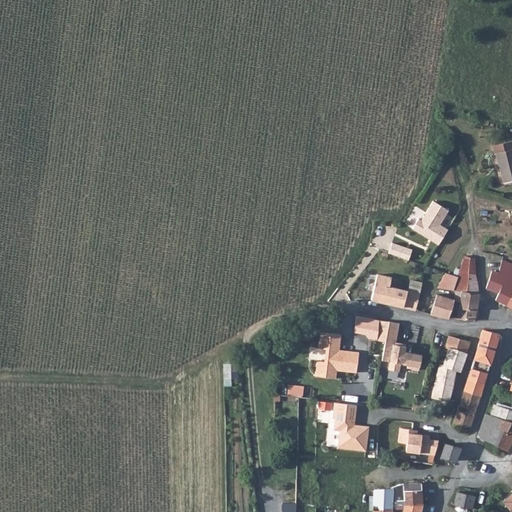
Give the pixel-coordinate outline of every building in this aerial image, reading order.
[(511,147),(496,151),(504,181),(511,178),(511,147)] [(415,217),(409,228),(436,244),(445,230),(437,225),(447,210),(430,200),(418,219),(415,217)] [(390,242),(386,253),(405,259),(409,249),(390,242)] [(466,256),(456,286),(454,291),(456,292),(463,292),(480,294),(475,259),(466,256)] [(511,295),(511,263),(502,260),(499,273),(492,271),(487,288),(499,292),(497,298),(508,305),(511,295)] [(417,310),(422,293),(390,285),(392,278),(380,275),(373,299),(417,310)] [(440,282),(437,294),(439,294),(454,298),(456,292),(454,291),(456,286),(440,282)] [(461,301),(454,298),(449,318),(460,319),(460,309),(477,310),(480,294),(463,292),(461,301)] [(433,314),(449,318),(454,298),(439,294),(433,314)] [(476,320),(477,310),(460,309),(460,319),(476,320)] [(377,320),(354,316),(351,332),(363,334),(366,339),(374,340),(377,320)] [(385,321),(377,320),(374,340),(382,341),(385,321)] [(380,360),(385,361),(389,343),(394,344),(397,322),(385,321),(382,341),(380,360)] [(484,329),(478,351),(494,355),(501,334),(484,329)] [(339,378),(339,370),(359,372),(361,351),(342,349),(343,334),(323,332),(321,348),(328,349),(327,362),(320,361),(318,376),(339,378)] [(446,347),(449,347),(468,353),(471,341),(449,335),(446,347)] [(403,345),(394,344),(389,343),(385,361),(388,362),(386,369),(398,372),(399,366),(419,369),(421,355),(402,352),(403,345)] [(449,347),(448,352),(443,367),(458,371),(462,371),(468,353),(449,347)] [(489,373),(494,355),(478,351),(473,369),(489,373)] [(450,401),(458,371),(443,367),(441,366),(433,398),(450,401)] [(486,383),(489,373),(473,369),(470,379),(486,383)] [(482,396),(486,383),(470,379),(466,391),(482,396)] [(478,410),(482,396),(466,391),(462,405),(478,410)] [(356,406),(333,402),(330,417),(333,417),(331,429),(338,430),(335,447),(365,452),(369,427),(353,424),(356,406)] [(454,425),(472,429),(475,419),(478,410),(462,405),(460,405),(454,425)] [(501,446),(510,450),(511,445),(511,411),(493,406),(490,416),(498,418),(511,422),(509,431),(506,430),(501,446)] [(479,436),(491,442),(498,418),(490,416),(485,415),(479,436)] [(511,422),(498,418),(491,442),(501,446),(506,430),(509,431),(511,422)] [(416,431),(399,429),(398,443),(404,443),(403,452),(419,454),(421,435),(416,434),(416,431)] [(429,435),(421,435),(419,454),(434,456),(437,441),(429,440),(429,435)] [(457,461),(459,456),(462,448),(445,444),(441,457),(446,458),(455,460),(457,461)] [(414,467),(413,474),(432,477),(434,463),(408,460),(407,466),(414,467)] [(394,488),(393,506),(423,506),(424,484),(418,482),(406,483),(394,486),(394,488)] [(393,506),(394,488),(374,489),(373,509),(393,508),(393,506)] [(457,492),(454,504),(473,508),(475,497),(457,492)] [(473,511),(475,508),(473,508),(454,504),(450,503),(447,511),(470,511),(471,511),(473,511)]
